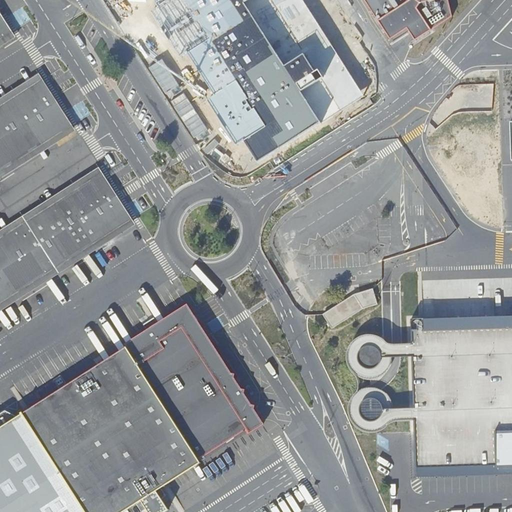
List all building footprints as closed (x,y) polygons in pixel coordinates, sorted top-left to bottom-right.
[(364,0),(391,40),(407,28),(418,21),(420,24),(425,21),(431,30),(452,17),(443,4),(441,0),(364,0)] [(0,12),(0,38),(12,31),(0,12)] [(418,21),(407,28),(416,41),(431,30),(425,21),(420,24),(418,21)] [(12,31),(0,38),(0,47),(16,37),(12,31)] [(0,98),(0,107),(43,80),(39,74),(0,98)] [(43,80),(0,107),(0,170),(72,125),(43,80)] [(72,125),(0,170),(0,180),(76,131),(72,125)] [(0,230),(0,239),(103,174),(99,167),(0,230)] [(103,174),(0,239),(0,302),(132,219),(103,174)] [(132,219),(0,302),(0,311),(136,225),(132,219)] [(354,294),(323,314),(332,329),(363,309),(378,305),(373,289),(354,294)] [(125,344),(127,347),(22,414),(17,417),(6,411),(0,414),(0,511),(123,511),(141,501),(148,511),(164,511),(168,510),(157,491),(200,463),(199,460),(247,429),(261,420),(245,393),(246,389),(242,388),(188,304),(159,322),(156,317),(145,324),(148,329),(125,344)] [(511,313),(413,316),(416,465),(511,462),(511,313)] [(261,420),(247,429),(250,433),(264,424),(261,420)]
